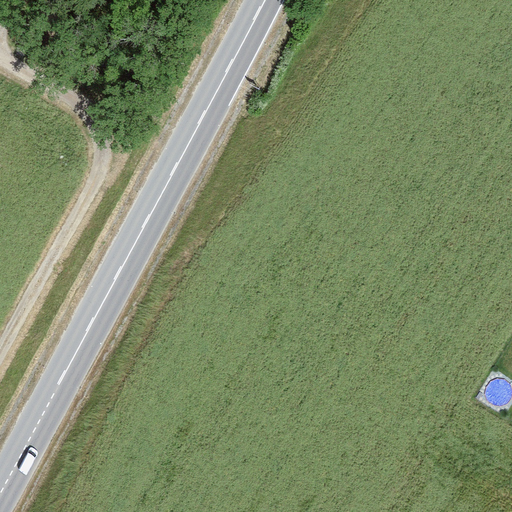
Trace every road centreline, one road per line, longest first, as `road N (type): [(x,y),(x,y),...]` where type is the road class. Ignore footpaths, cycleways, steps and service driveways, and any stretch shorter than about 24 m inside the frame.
road 1 (secondary): [(0,494),(265,0)]
road 2 (track): [(0,351),(102,159),(86,108),(0,51)]
